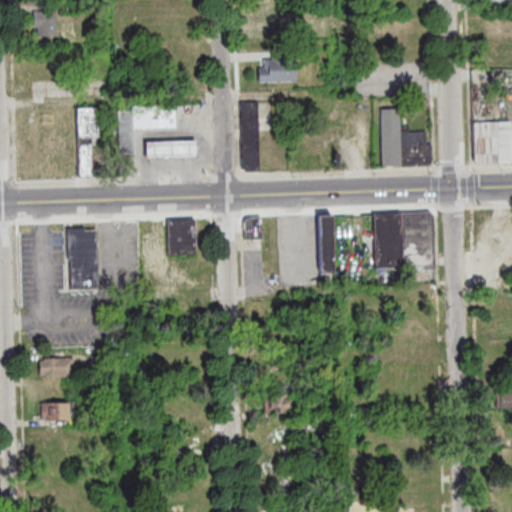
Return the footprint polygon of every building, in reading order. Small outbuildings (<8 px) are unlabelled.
[(57,35),(39,36),(38,26),(35,26),(35,12),(56,12),(57,35)] [(257,30),(256,13),(280,12),(281,30),(257,30)] [(260,81),(260,68),(265,67),(265,59),(273,58),(273,48),(295,48),(296,80),(260,81)] [(260,172),(246,172),(244,170),(242,104),(258,103),(260,172)] [(135,127),(134,105),(176,104),(176,126),(135,127)] [(99,135),(92,135),(93,176),(81,176),(79,107),(98,106),(99,135)] [(121,177),(119,110),(132,109),(134,177),(121,177)] [(402,167),(384,168),(383,109),(400,109),(401,127),(402,167)] [(499,163),(479,164),(475,161),(474,123),(511,122),(511,161),(499,161),(499,163)] [(433,166),(402,167),(401,127),(409,127),(410,133),(427,133),(427,146),(432,146),(433,166)] [(147,140),(198,139),(198,156),(147,157),(147,140)] [(403,268),(376,269),(375,213),(401,212),(403,268)] [(401,212),(431,212),(434,214),(436,269),(403,270),(403,268),(401,212)] [(334,275),(322,276),(320,215),(333,215),(334,275)] [(263,239),(246,240),(246,221),(248,218),(262,218),(263,239)] [(170,255),(169,221),(196,220),(197,254),(170,255)] [(169,221),(170,255),(143,256),(142,239),(156,239),(155,221),(169,221)] [(72,289),(72,262),(69,262),(68,229),(85,229),(85,231),(97,231),(99,289),(72,289)] [(114,367),(100,367),(100,353),(114,353),(114,367)] [(45,376),(45,374),(41,374),(41,360),(44,360),(44,358),(74,357),(74,376),(45,376)] [(511,407),(501,407),(501,406),(497,406),(497,390),(501,390),(501,389),(511,388),(511,407)] [(289,412),(265,413),(265,395),(288,395),(289,412)] [(47,420),(47,417),(43,418),(43,403),(68,402),(69,420),(47,420)] [(100,423),(100,408),(114,408),(115,422),(100,423)]
